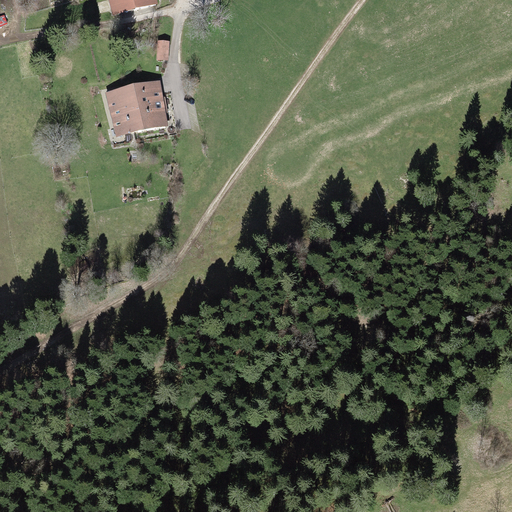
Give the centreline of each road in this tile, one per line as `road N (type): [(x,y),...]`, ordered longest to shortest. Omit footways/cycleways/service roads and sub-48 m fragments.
road 1 (track): [(0,373),(160,281),(365,0)]
road 2 (track): [(0,46),(178,12)]
road 3 (track): [(185,126),(173,61),(178,0)]
